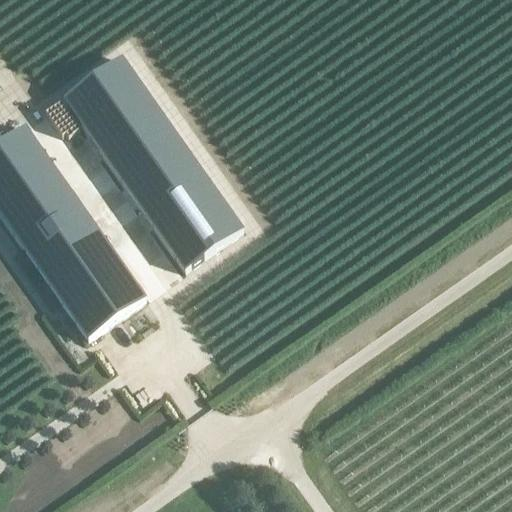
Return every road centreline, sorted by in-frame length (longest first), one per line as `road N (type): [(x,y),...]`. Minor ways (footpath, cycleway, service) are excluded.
road 1 (unclassified): [(511,250),(139,511)]
road 2 (unknown): [(228,449),(169,358),(0,472)]
road 3 (unknown): [(46,132),(163,312),(169,358)]
